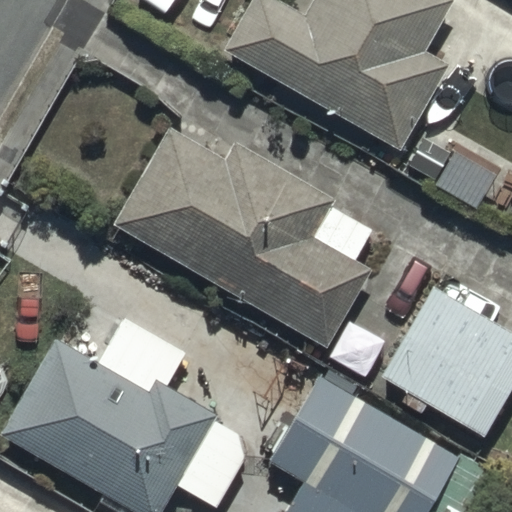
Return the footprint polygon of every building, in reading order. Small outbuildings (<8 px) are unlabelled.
[(245,0),(223,38),(401,142),(451,56),(427,41),(450,0),(245,0)] [(173,114),(114,216),(333,341),(329,348),(367,370),(387,336),(345,312),(373,262),(356,253),(373,223),(331,199),(336,191),(236,133),(228,146),(173,114)] [(511,321),(434,276),(382,365),(410,380),(403,392),(424,405),(430,393),(484,424),(511,376),(511,321)] [(57,324),(0,424),(0,425),(153,511),(156,511),(175,478),(216,501),(253,435),(212,412),(217,405),(166,376),(182,346),(87,293),(66,329),(57,324)] [(469,511),(494,469),(317,366),(269,448),(304,469),(283,505),(294,511),(469,511)]
